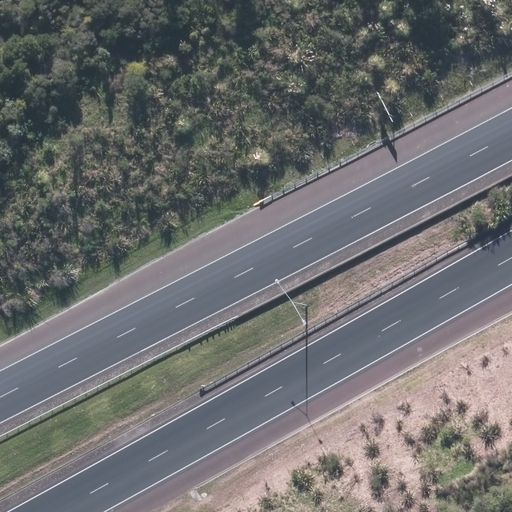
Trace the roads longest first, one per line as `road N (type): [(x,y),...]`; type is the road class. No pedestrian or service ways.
road 1 (motorway): [(0,387),(511,120)]
road 2 (motorway): [(511,256),(47,511)]
